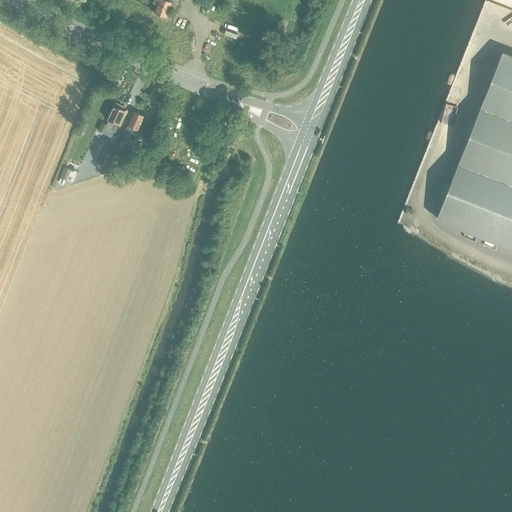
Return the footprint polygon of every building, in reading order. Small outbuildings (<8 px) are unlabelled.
[(172,11),(175,3),(172,2),(172,0),(159,0),(155,14),(166,18),(169,10),(172,11)] [(249,55),(265,60),(273,35),(257,30),(249,55)] [(511,55),(502,52),(479,109),(511,121),(511,55)] [(457,116),(462,97),(452,94),(447,114),(457,116)] [(124,107),(117,104),(115,107),(115,106),(108,120),(109,121),(107,125),(102,123),(98,131),(99,131),(94,141),(99,144),(104,134),(110,137),(113,131),(117,133),(127,112),(122,110),(124,107)] [(511,121),(479,109),(458,165),(511,186),(511,121)] [(152,120),(135,112),(117,151),(127,156),(131,147),(134,148),(141,132),(146,135),(152,120)] [(100,164),(107,167),(114,150),(107,147),(100,164)] [(511,186),(458,165),(436,220),(511,250),(511,186)] [(65,167),(60,178),(67,181),(71,170),(65,167)]
